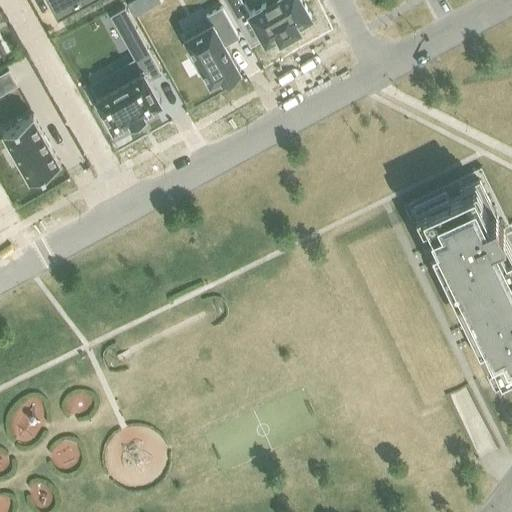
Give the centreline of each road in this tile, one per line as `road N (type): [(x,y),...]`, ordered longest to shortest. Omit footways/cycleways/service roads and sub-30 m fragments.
road 1 (residential): [(128,209),(377,74)]
road 2 (residential): [(18,0),(128,209)]
road 3 (residential): [(377,74),(511,1)]
road 4 (residential): [(0,280),(128,209)]
